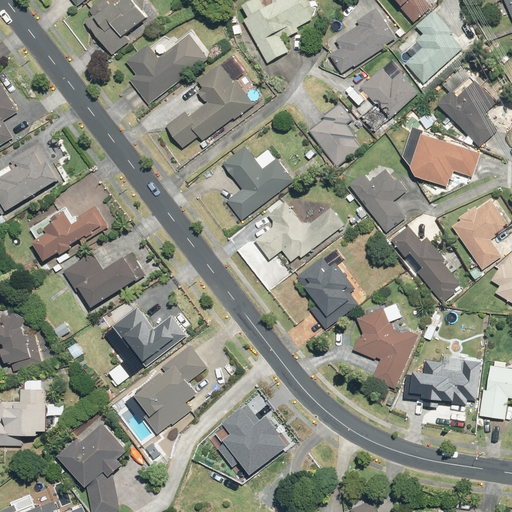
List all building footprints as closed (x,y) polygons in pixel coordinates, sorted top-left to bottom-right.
[(113,0),(108,0),(95,10),(99,17),(91,22),(116,57),(163,23),(147,0),(135,0),(128,5),(124,0),(123,0),(117,5),(113,0)] [(277,0),(279,3),(271,7),(266,0),(258,0),(245,7),(242,9),(274,64),(286,57),(295,52),(290,44),(304,36),(300,29),(321,17),(311,0),(277,0)] [(404,0),(407,2),(403,6),(419,23),(436,8),(428,0),(404,0)] [(511,0),(501,0),(511,22),(511,21),(511,0)] [(334,56),(346,75),(391,46),(390,45),(400,38),(381,8),(361,21),(364,26),(340,42),(345,49),(334,56)] [(456,26),(440,10),(423,28),(430,34),(422,43),(427,48),(410,66),(429,84),(477,38),(460,22),(456,26)] [(153,44),(132,61),(142,74),(135,79),(155,105),(213,60),(194,36),(164,59),(153,44)] [(258,106),(239,80),(250,73),(238,56),(224,65),(203,80),(209,88),(204,92),(212,104),(195,117),(190,111),(172,124),(189,148),(203,138),(207,143),(258,106)] [(424,93),(408,73),(397,82),(387,70),(366,87),(380,103),(365,116),(378,132),(424,93)] [(478,77),(447,104),(483,147),(503,130),(487,112),(501,101),(485,81),(483,83),(478,77)] [(0,150),(32,128),(4,83),(0,85),(0,150)] [(327,116),(328,117),(330,119),(314,131),(341,167),(365,148),(359,140),(362,137),(353,125),(359,121),(345,102),(327,116)] [(435,112),(424,120),(431,129),(442,121),(435,112)] [(485,154),(431,135),(432,132),(422,128),(412,158),(424,178),(454,189),(460,172),(476,178),(485,154)] [(42,145),(14,159),(18,166),(0,175),(0,177),(4,185),(1,187),(14,211),(65,183),(55,164),(53,165),(42,145)] [(251,147),(230,162),(228,164),(246,189),(231,200),(246,220),(298,182),(280,158),(266,168),(251,147)] [(369,173),(353,184),(390,233),(410,218),(398,202),(415,190),(404,176),(399,180),(391,169),(375,182),(369,173)] [(511,223),(511,218),(493,197),(464,218),(466,222),(458,227),(489,270),(508,253),(495,238),(511,223)] [(291,202),(275,216),(278,221),(277,228),(261,241),(277,260),(288,251),(296,261),(304,255),(308,259),(348,225),(335,209),(316,224),(308,223),(291,202)] [(44,243),(42,244),(56,267),(59,265),(99,241),(97,236),(113,226),(101,207),(80,220),(72,208),(36,229),(44,243)] [(414,227),(397,240),(446,302),(467,285),(449,262),(452,259),(434,236),(426,243),(414,227)] [(101,308),(151,275),(137,254),(109,272),(98,254),(70,273),(80,288),(86,285),(101,308)] [(334,254),(302,276),(312,290),(316,288),(328,305),(318,311),(329,327),(363,304),(354,291),(358,289),(334,254)] [(511,300),(511,262),(510,267),(507,265),(497,282),(505,286),(501,294),(511,300)] [(401,304),(363,319),(369,335),(364,335),(359,350),(385,360),(375,383),(399,393),(423,337),(413,330),(407,334),(401,330),(398,323),(407,319),(401,304)] [(143,308),(118,326),(131,344),(127,348),(143,370),(192,335),(177,315),(159,329),(143,308)] [(5,317),(0,315),(0,340),(14,347),(13,349),(9,350),(14,364),(24,363),(19,372),(49,362),(38,326),(32,327),(36,320),(23,313),(20,319),(7,313),(5,317)] [(193,345),(168,367),(174,374),(169,377),(165,372),(145,388),(149,393),(143,397),(157,413),(151,418),(166,436),(210,399),(196,381),(212,367),(193,345)] [(451,363),(431,361),(430,374),(422,373),(420,393),(433,394),(433,399),(452,401),(452,405),(472,407),(473,401),(482,402),(486,363),(468,361),(467,373),(450,371),(451,363)] [(511,369),(497,367),(494,391),(490,390),(486,417),(511,420),(511,416),(511,369)] [(52,390),(26,389),(25,403),(6,402),(4,444),(49,447),(50,433),(68,434),(69,406),(51,405),(52,390)] [(235,431),(217,445),(235,468),(243,462),(253,475),(292,445),(270,416),(263,421),(250,404),(228,421),(235,431)] [(136,449),(112,423),(91,442),(88,439),(69,457),(95,488),(97,511),(117,511),(124,511),(119,478),(133,465),(126,459),(136,449)] [(65,511),(61,501),(33,511),(21,511),(19,504),(4,510),(4,511),(65,511)] [(378,511),(374,502),(356,510),(356,511),(406,511),(402,511),(378,511)]
